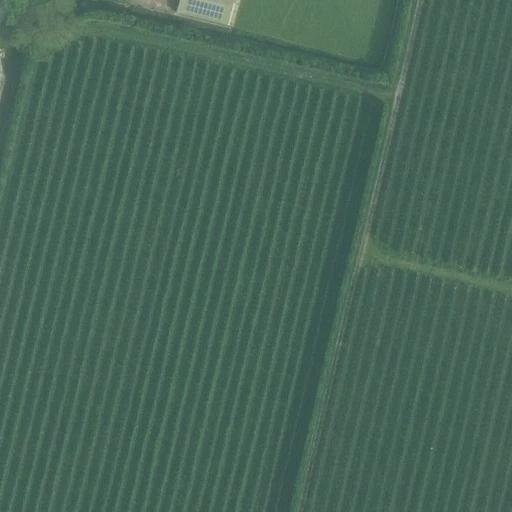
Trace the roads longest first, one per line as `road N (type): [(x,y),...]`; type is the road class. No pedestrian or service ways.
road 1 (track): [(420,0),(300,511)]
road 2 (track): [(396,100),(91,30),(45,33)]
road 3 (track): [(0,226),(47,23),(45,0)]
road 4 (track): [(360,255),(511,292)]
